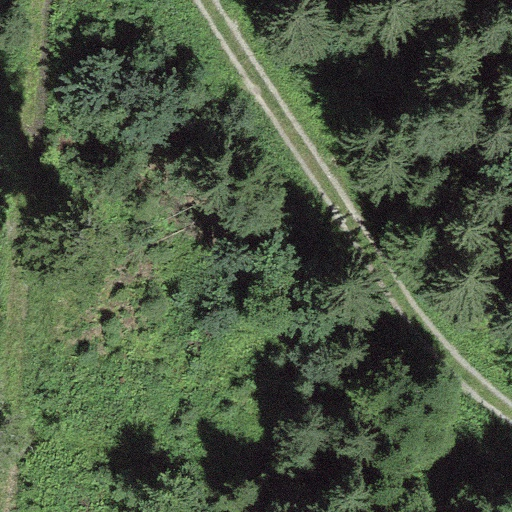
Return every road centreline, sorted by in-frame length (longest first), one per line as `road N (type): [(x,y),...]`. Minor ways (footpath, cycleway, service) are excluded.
road 1 (track): [(219,0),(451,367),(511,425)]
road 2 (track): [(47,0),(1,511)]
